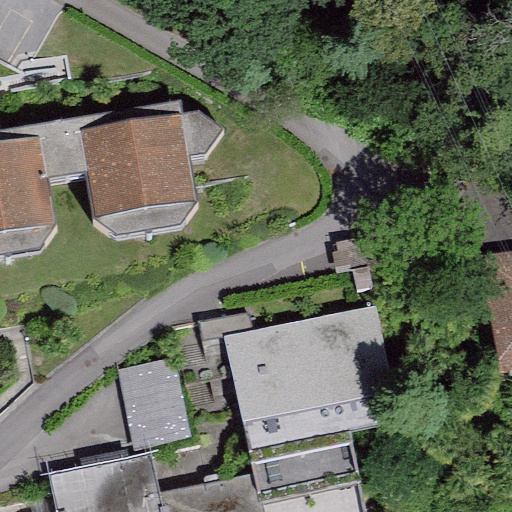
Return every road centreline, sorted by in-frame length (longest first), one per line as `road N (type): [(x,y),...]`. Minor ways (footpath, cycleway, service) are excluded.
road 1 (residential): [(0,443),(155,314),(351,217),(360,176)]
road 2 (residential): [(360,176),(303,126),(92,0)]
road 3 (residential): [(360,176),(434,199),(511,204)]
